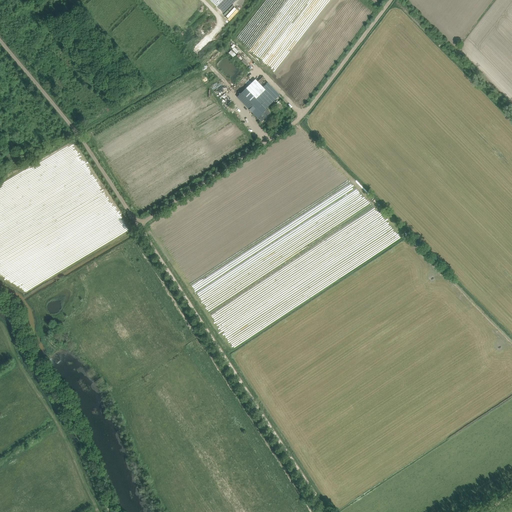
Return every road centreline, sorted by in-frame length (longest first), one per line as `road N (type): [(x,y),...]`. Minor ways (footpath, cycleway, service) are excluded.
road 1 (track): [(138,224),(325,511)]
road 2 (track): [(138,224),(293,124),(381,11)]
road 3 (track): [(0,39),(80,136),(138,224)]
